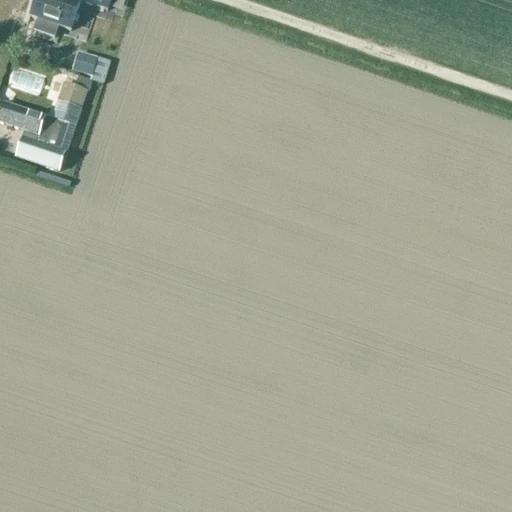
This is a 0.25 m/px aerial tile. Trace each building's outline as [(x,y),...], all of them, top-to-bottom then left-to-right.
[(34,0),(29,19),(38,22),(34,35),(55,42),(59,29),(71,33),(81,4),(107,14),(112,0),(34,0)] [(92,85),(103,88),(111,67),(87,59),(81,77),(91,80),(90,84),(92,85)] [(78,80),(75,89),(88,94),(89,94),(92,85),(90,84),(78,80)] [(82,111),(88,94),(75,89),(64,86),(58,103),(82,111)] [(33,93),(32,107),(44,108),(45,94),(33,93)] [(15,161),(59,175),(66,154),(61,153),(69,127),(45,120),(45,119),(0,105),(0,127),(24,135),(15,161)]
